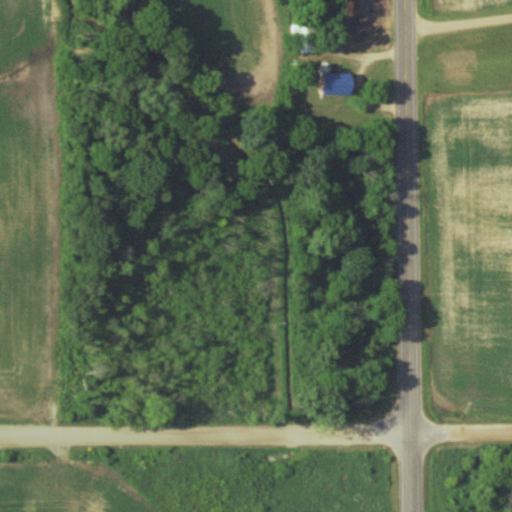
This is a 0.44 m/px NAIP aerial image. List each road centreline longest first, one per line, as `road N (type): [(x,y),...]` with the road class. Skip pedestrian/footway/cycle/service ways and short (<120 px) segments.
road 1 (tertiary): [(413,511),(406,0)]
road 2 (residential): [(511,437),(0,440)]
